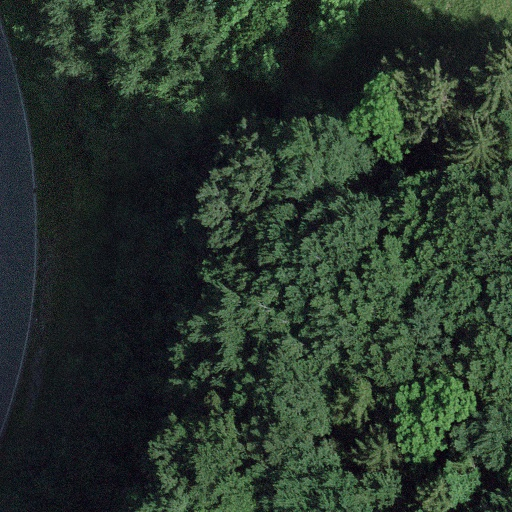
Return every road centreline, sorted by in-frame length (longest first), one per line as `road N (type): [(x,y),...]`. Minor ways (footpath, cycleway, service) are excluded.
road 1 (track): [(197,511),(211,419),(314,0)]
road 2 (tertiary): [(0,135),(9,216),(0,308)]
